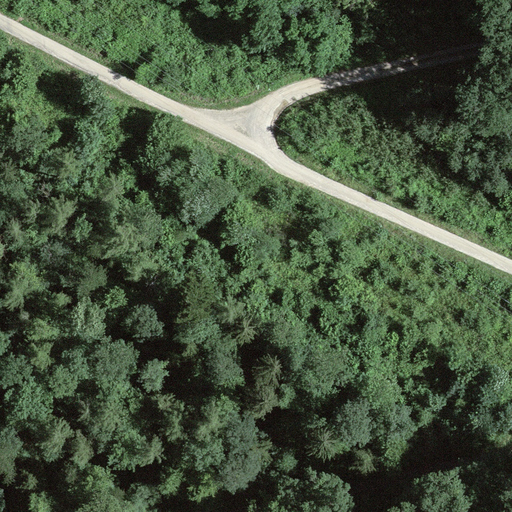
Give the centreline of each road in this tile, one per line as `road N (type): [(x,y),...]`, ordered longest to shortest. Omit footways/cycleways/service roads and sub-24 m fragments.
road 1 (track): [(0,20),(126,87),(511,263)]
road 2 (track): [(240,139),(288,93),(428,52),(511,39)]
road 3 (track): [(270,511),(511,453)]
